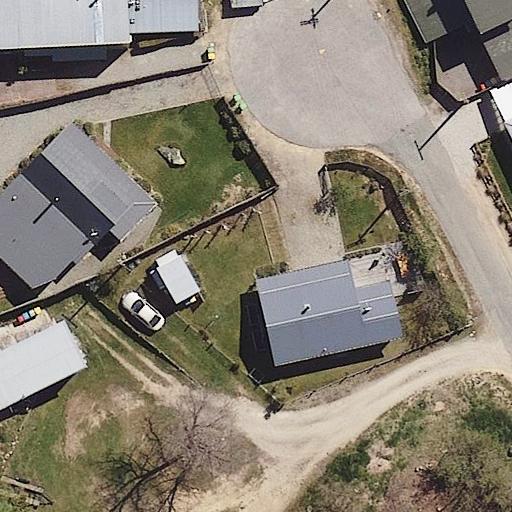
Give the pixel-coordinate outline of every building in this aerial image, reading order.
[(0,0),(0,52),(122,50),(122,37),(209,35),(208,0),(0,0)] [(511,0),(410,0),(431,45),(478,24),(506,86),(511,83),(511,0)] [(511,92),(491,103),(511,144),(511,92)] [(126,247),(162,207),(71,124),(0,202),(0,258),(35,290),(110,233),(126,247)] [(204,290),(184,245),(151,259),(170,305),(204,290)] [(394,263),(253,292),(270,372),(411,343),(394,263)] [(0,414),(82,373),(51,311),(0,336),(0,414)]
